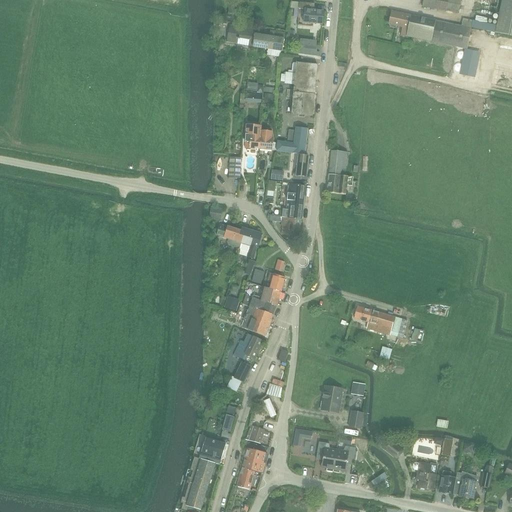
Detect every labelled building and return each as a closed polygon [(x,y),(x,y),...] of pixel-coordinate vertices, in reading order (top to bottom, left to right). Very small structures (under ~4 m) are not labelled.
[(468,50),(468,49),(472,29),(495,33),(511,36),(511,0),(501,0),(496,26),(463,19),(462,26),(392,12),(389,25),(403,28),(401,36),(468,50)] [(424,0),(423,7),(458,13),(460,0),(424,0)] [(303,23),(322,25),(323,25),(324,11),(313,10),(313,4),(300,3),(299,9),(304,10),(303,23)] [(229,10),(227,20),(236,22),(238,11),(229,10)] [(229,30),(227,43),(238,45),(248,47),(252,48),(268,50),(267,56),(280,57),(281,52),(282,52),(283,45),(285,36),(285,33),(282,33),(271,31),(270,37),(255,35),(256,29),(230,25),(229,30)] [(300,40),(299,54),(305,55),(305,53),(316,54),(317,52),(317,47),(316,47),(317,41),(300,40)] [(422,42),(420,54),(438,58),(441,46),(422,42)] [(313,117),(315,94),(318,65),(293,63),(292,71),(289,71),(288,73),(286,73),(285,75),(281,75),(281,82),(285,83),(285,85),(294,86),(292,115),(313,117)] [(245,137),(244,149),(260,150),(261,138),(261,137),(259,137),(259,131),(261,131),(262,126),(246,125),(245,137)] [(294,144),(288,143),(278,142),(277,152),(306,155),(308,129),(295,128),(295,131),(289,130),(288,141),(294,142),(294,144)] [(259,131),(259,137),(261,137),(261,138),(260,150),(273,151),(274,140),(273,140),(273,132),(261,131),(259,131)] [(332,151),(329,175),(327,193),(347,196),(349,177),(346,177),(349,153),(332,151)] [(293,175),(293,179),(301,180),(301,177),(307,177),(309,157),(298,156),(297,169),(295,169),(294,176),(293,175)] [(239,179),(241,159),(231,158),(229,178),(239,179)] [(272,171),(271,180),(283,181),(284,172),(272,171)] [(269,181),(268,191),(274,192),(275,192),(276,182),(269,181)] [(291,210),(290,218),(302,220),(305,187),(290,185),(288,210),(291,210)] [(220,218),(222,209),(211,207),(210,216),(220,218)] [(282,235),(300,237),(302,220),(290,218),(282,218),(281,226),(283,227),(282,235)] [(229,247),(239,249),(244,232),(238,230),(220,224),(217,235),(225,237),(224,238),(229,240),(228,243),(229,247)] [(244,232),(239,249),(240,250),(240,251),(248,253),(247,257),(254,259),(257,248),(258,248),(262,234),(242,228),(241,231),(238,230),(244,232)] [(255,262),(249,260),(245,273),(251,275),(255,262)] [(262,284),(265,273),(256,270),(253,282),(262,284)] [(269,273),(267,281),(271,282),(270,288),(270,289),(282,292),(282,291),(286,278),(269,273)] [(261,300),(261,301),(277,306),(278,307),(278,305),(282,292),(270,289),(269,289),(265,288),(263,295),(261,300)] [(247,314),(241,328),(266,337),(275,313),(277,306),(261,301),(259,300),(255,299),(253,298),(246,296),(243,304),(250,306),(247,314)] [(228,297),(224,308),(236,312),(240,301),(228,297)] [(355,311),(354,314),(355,316),(354,319),(368,323),(367,329),(390,336),(396,317),(386,315),(358,307),(357,310),(355,311)] [(396,317),(390,336),(411,342),(416,323),(408,321),(403,319),(401,319),(396,317)] [(255,359),(263,342),(249,335),(241,352),(255,359)] [(279,360),(285,362),(288,353),(282,350),(279,360)] [(235,378),(245,383),(251,368),(241,363),(235,378)] [(351,394),(363,396),(365,385),(353,383),(351,394)] [(269,385),(266,395),(281,399),(284,389),(269,385)] [(322,408),(321,410),(339,413),(343,389),(326,386),(323,402),(322,401),(321,408),(322,408)] [(269,399),(264,401),(271,418),(277,415),(269,399)] [(229,406),(227,413),(234,415),(235,408),(229,406)] [(361,430),(364,414),(352,412),(349,428),(361,430)] [(227,415),(223,430),(231,432),(235,417),(227,415)] [(251,426),(246,440),(260,445),(263,437),(268,439),(270,433),(265,432),(265,431),(251,426)] [(340,436),(339,443),(351,445),(352,439),(340,436)] [(445,439),(442,455),(450,457),(453,441),(452,440),(453,437),(446,436),(445,439)] [(201,452),(200,458),(216,464),(220,465),(226,444),(206,438),(201,452)] [(389,439),(382,448),(395,458),(401,450),(389,439)] [(327,472),(333,473),(337,450),(329,449),(330,444),(319,442),(317,458),(324,459),(322,469),(327,469),(327,472)] [(465,444),(463,451),(468,452),(471,450),(472,445),(465,444)] [(337,450),(333,473),(340,474),(340,472),(346,472),(347,462),(353,463),(353,466),(354,466),(357,449),(345,447),(344,451),(337,450)] [(248,449),(237,487),(250,491),(255,472),(261,474),(266,454),(248,449)] [(202,511),(216,464),(200,458),(200,459),(195,457),(190,471),(193,472),(191,478),(188,478),(187,484),(189,484),(185,499),(182,498),(181,504),(183,505),(182,510),(188,511),(201,511),(202,511)] [(413,465),(413,468),(414,470),(417,471),(418,471),(417,480),(419,481),(417,488),(420,489),(420,491),(423,491),(424,490),(432,491),(435,474),(437,465),(431,463),(430,466),(419,464),(415,464),(413,465)] [(487,466),(485,474),(491,475),(492,475),(493,467),(487,466)] [(443,478),(440,492),(453,495),(456,480),(456,478),(451,477),(451,474),(444,472),(443,476),(443,478)] [(456,480),(453,495),(454,495),(459,496),(459,497),(473,499),(477,482),(477,478),(478,477),(462,472),(462,474),(457,473),(457,475),(456,478),(456,480)] [(385,473),(371,482),(375,487),(388,478),(385,473)] [(492,475),(491,475),(485,474),(483,473),(480,487),(489,489),(492,475)]
